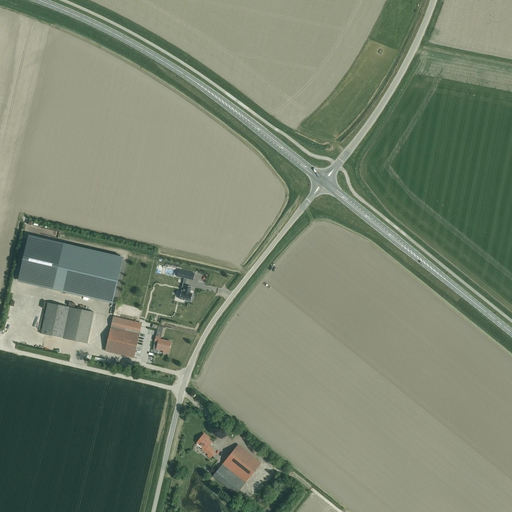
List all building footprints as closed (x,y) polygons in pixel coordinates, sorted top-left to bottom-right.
[(18,280),(53,289),(58,266),(59,265),(63,245),(28,237),(18,280)] [(53,289),(113,303),(123,259),(63,245),(53,289)] [(186,277),(186,279),(193,280),(194,273),(179,270),(177,275),(186,277)] [(190,293),(191,287),(184,285),(183,292),(181,291),(179,299),(191,302),(192,294),(190,293)] [(42,300),(38,330),(85,337),(89,306),(42,300)] [(140,332),(141,324),(113,317),(111,326),(140,332)] [(140,332),(111,326),(105,351),(134,358),(140,332)] [(168,354),(171,342),(160,339),(160,337),(156,336),(154,342),(158,343),(156,349),(163,351),(163,353),(168,354)] [(202,449),(208,454),(206,456),(210,459),(215,453),(212,450),(213,450),(208,446),(211,443),(207,440),(209,438),(204,434),(197,443),(203,448),(202,449)] [(238,445),(223,464),(245,482),(261,463),(238,445)] [(245,482),(223,464),(213,476),(235,495),(245,482)]
